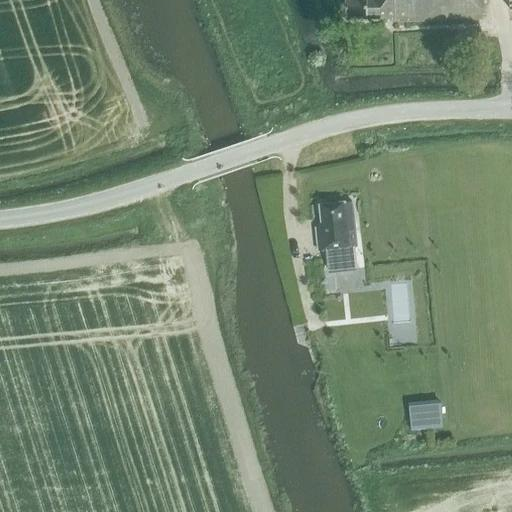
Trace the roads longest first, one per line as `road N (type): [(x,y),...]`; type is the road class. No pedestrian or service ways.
road 1 (unclassified): [(511,107),(393,113),(269,145)]
road 2 (unclassified): [(193,171),(94,203),(0,219)]
